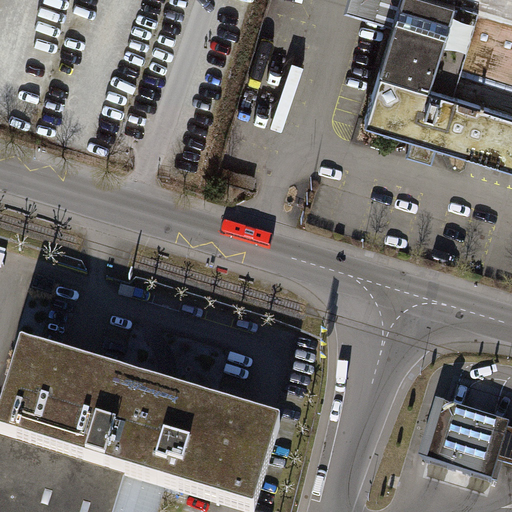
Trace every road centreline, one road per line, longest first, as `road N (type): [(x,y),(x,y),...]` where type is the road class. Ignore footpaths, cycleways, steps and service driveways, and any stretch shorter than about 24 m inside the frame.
road 1 (unclassified): [(0,171),(395,289)]
road 2 (unclassified): [(395,289),(334,511)]
road 3 (unclassified): [(395,289),(511,324)]
